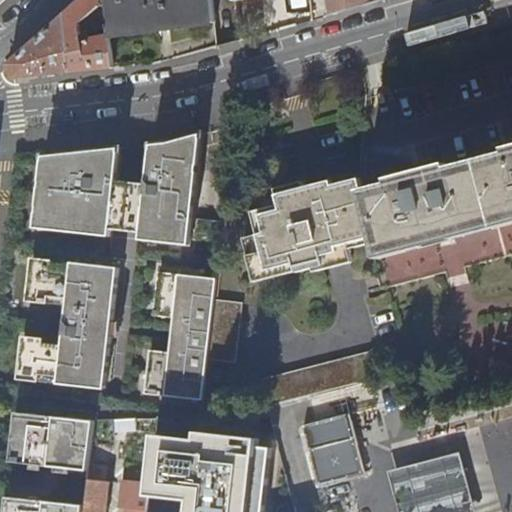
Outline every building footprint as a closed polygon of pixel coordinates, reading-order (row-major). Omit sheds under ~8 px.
[(83,28),(109,2),(108,0),(83,0),(66,16),(74,71),(78,71),(96,70),(116,68),(112,36),(84,40),(83,28)] [(112,35),(217,22),(214,0),(108,0),(109,2),(112,35)] [(325,0),(327,17),(362,7),(384,0),(325,0)] [(45,75),(74,71),(66,16),(10,65),(17,79),(45,75)] [(123,148),(46,157),(38,229),(113,237),(114,230),(144,233),(143,241),(193,246),(206,134),(172,143),(154,145),(150,185),(120,182),(123,148)] [(392,183),(365,190),(377,236),(383,259),(511,225),(511,146),(508,147),(510,151),(453,167),(452,163),(391,179),(392,183)] [(356,242),(377,236),(365,190),(362,177),(361,178),(335,185),(334,180),(318,184),(279,194),(282,206),(253,214),(259,236),(244,240),(255,283),(325,266),(322,257),(335,253),(339,252),(338,247),(356,242)] [(56,262),(35,259),(30,302),(51,305),(52,297),(70,299),(69,307),(65,346),(47,344),(47,340),(26,337),(21,381),(42,383),(43,375),(62,377),(61,385),(107,390),(121,269),(74,264),(74,268),(55,266),(56,262)] [(219,280),(161,274),(156,317),(176,319),(172,354),(152,352),(147,395),(206,401),(210,361),(217,301),(219,280)] [(52,297),(51,305),(69,307),(70,299),(52,297)] [(242,304),(217,301),(210,361),(236,363),(242,304)] [(262,381),(269,406),(273,405),(342,387),(385,375),(377,349),(345,358),(262,381)] [(62,377),(43,375),(42,383),(61,385),(62,377)] [(17,413),(12,463),(90,472),(95,422),(17,413)] [(348,414),(305,425),(319,484),(363,473),(348,414)] [(135,431),(154,433),(156,417),(137,418),(135,431)] [(196,439),(154,435),(150,483),(148,495),(190,499),(189,511),(263,511),(270,446),(257,445),(258,437),(197,431),(196,439)] [(403,511),(473,511),(467,487),(458,452),(392,469),(402,504),(403,511)] [(108,511),(112,482),(110,482),(90,479),(86,511),(146,511),(147,509),(148,495),(150,483),(123,480),(119,506),(126,506),(125,511),(108,511)] [(6,511),(84,511),(86,507),(8,498),(6,511)]
